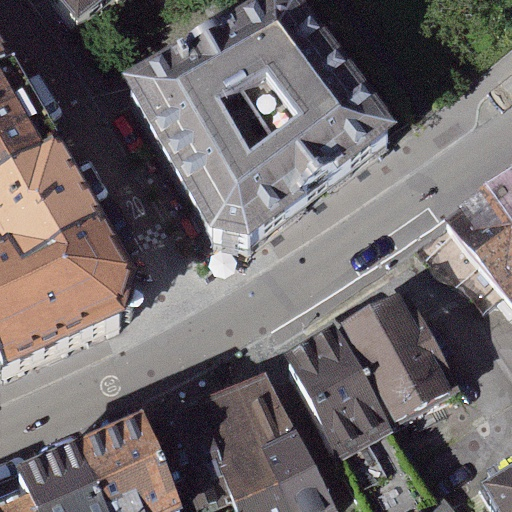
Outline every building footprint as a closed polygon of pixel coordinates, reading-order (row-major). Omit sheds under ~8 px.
[(19,0),(78,72),(167,0),(19,0)] [(257,3),(116,90),(212,251),(255,260),(394,152),(284,8),(257,3)] [(0,62),(14,55),(0,35),(0,62)] [(0,175),(60,137),(14,55),(0,62),(0,175)] [(23,257),(105,212),(60,137),(0,175),(0,238),(1,239),(11,236),(23,257)] [(511,186),(455,230),(459,238),(424,264),(484,317),(502,303),(511,314),(511,186)] [(105,212),(23,257),(11,236),(1,239),(0,239),(0,376),(4,386),(14,381),(122,336),(129,297),(134,274),(105,212)] [(385,311),(271,377),(327,475),(442,409),(385,311)] [(313,511),(255,395),(195,420),(233,511),(313,511)] [(195,420),(141,443),(170,511),(230,511),(233,511),(195,420)] [(170,511),(141,443),(75,471),(92,511),(170,511)] [(92,511),(75,471),(15,496),(21,511),(92,511)] [(21,511),(15,496),(0,502),(0,511),(21,511)] [(511,511),(511,500),(493,511),(511,511)]
